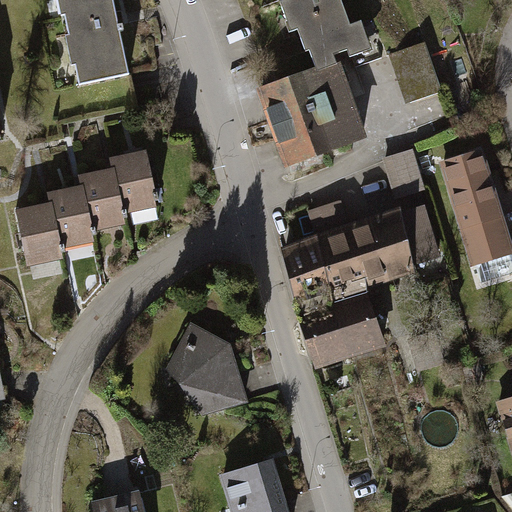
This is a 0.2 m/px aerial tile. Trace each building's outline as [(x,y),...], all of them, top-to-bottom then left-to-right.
[(118,0),(62,0),(80,83),(133,72),(118,0)] [(286,0),(282,2),(293,30),(301,28),(315,67),(336,59),(334,54),(347,49),(351,61),(377,51),(364,17),(352,22),(343,0),(286,0)] [(424,51),(392,61),(406,105),(438,94),(424,51)] [(255,90),(285,168),(366,137),(336,59),(315,67),(255,90)] [(48,205),(18,210),(27,265),(65,259),(62,243),(99,236),(98,227),(131,222),(129,210),(157,205),(148,151),(112,157),(114,167),(80,173),(82,184),(46,190),(48,205)] [(425,194),(411,152),(381,162),(396,204),(425,194)] [(511,244),(483,155),(441,168),(475,270),(511,257),(511,244)] [(347,226),(339,201),(309,212),(317,236),(347,226)] [(441,257),(425,205),(404,211),(403,206),(347,226),(317,236),(281,249),(299,315),(370,292),(416,274),(415,266),(441,257)] [(386,347),(370,292),(299,315),(314,368),(386,347)] [(187,321),(162,367),(199,415),(243,398),(227,342),(187,321)] [(0,397),(10,396),(0,348),(0,397)] [(511,399),(495,404),(511,461),(511,460),(511,399)] [(288,511),(273,458),(218,475),(229,511),(288,511)] [(141,511),(135,487),(86,499),(89,511),(141,511)]
